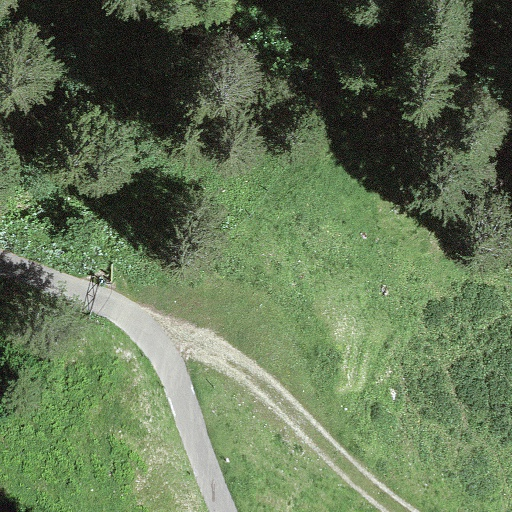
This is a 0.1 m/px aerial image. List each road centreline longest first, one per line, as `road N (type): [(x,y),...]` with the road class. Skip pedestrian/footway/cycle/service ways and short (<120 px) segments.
road 1 (unclassified): [(0,263),(107,306),(160,349),(229,511)]
road 2 (track): [(150,341),(219,362),(261,387),(403,511)]
